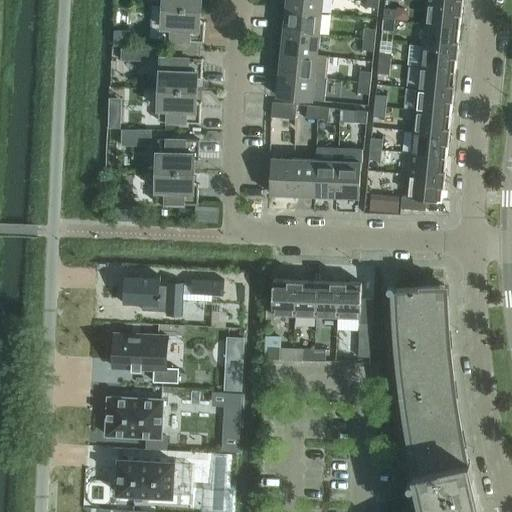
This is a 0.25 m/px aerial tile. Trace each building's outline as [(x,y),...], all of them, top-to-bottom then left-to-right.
[(164,0),(164,8),(201,10),(201,0),(164,0)] [(287,0),(287,10),(322,13),(323,0),(287,0)] [(379,0),(368,0),(367,7),(379,9),(379,0)] [(427,2),(425,24),(461,28),(463,6),(427,2)] [(201,10),(164,8),(163,40),(204,42),(206,22),(201,22),(201,10)] [(385,9),(384,20),(396,21),(397,10),(385,9)] [(287,10),(284,31),(320,35),(322,13),(287,10)] [(396,21),(384,20),(383,31),(395,32),(396,21)] [(425,24),(423,45),(459,49),(461,28),(425,24)] [(365,28),(364,39),(376,41),(377,30),(365,28)] [(284,31),(282,53),(318,56),(320,35),(284,31)] [(376,41),(364,39),(363,50),(375,52),(376,41)] [(423,45),(421,67),(456,71),(459,49),(423,45)] [(381,52),(380,63),(391,64),(392,53),(381,52)] [(282,53),(280,74),(316,78),(318,56),(282,53)] [(162,58),(160,90),(198,91),(198,79),(203,79),(204,59),(162,58)] [(391,64),(380,63),(378,74),(390,75),(391,64)] [(421,67),(418,89),(454,93),(456,71),(421,67)] [(361,71),(360,82),(371,84),(373,73),(361,71)] [(316,78),(280,74),(278,97),(325,102),(328,79),(316,78)] [(371,84),(360,82),(359,93),(370,95),(371,84)] [(418,89),(416,110),(452,114),(454,93),(418,89)] [(198,91),(160,90),(159,122),(201,123),(202,103),(197,103),(198,91)] [(376,95),(375,106),(387,107),(388,96),(376,95)] [(273,103),(272,117),(296,120),(298,105),(273,103)] [(307,118),(318,119),(319,107),(308,106),(307,118)] [(387,107),(375,106),(374,117),(386,118),(387,107)] [(319,107),(318,119),(329,120),(330,108),(319,107)] [(416,110),(414,132),(450,136),(452,114),(416,110)] [(356,123),(367,124),(368,112),(357,111),(356,123)] [(134,130),(122,130),(122,146),(134,146),(134,130)] [(414,132),(412,153),(448,157),(450,136),(414,132)] [(372,138),(371,149),(383,150),(384,139),(372,138)] [(159,139),(158,171),(195,172),(195,160),(200,160),(201,140),(159,139)] [(383,150),(371,149),(370,160),(381,161),(383,150)] [(412,153),(410,175),(445,179),(448,157),(412,153)] [(273,158),(273,159),(271,194),(294,195),(296,159),(273,158)] [(296,159),(294,195),(316,196),(317,160),(296,159)] [(317,160),(316,196),(337,197),(339,161),(317,160)] [(339,161),(337,197),(360,198),(361,162),(339,161)] [(195,172),(158,171),(157,203),(199,205),(199,185),(195,185),(195,172)] [(401,209),(402,209),(426,211),(427,199),(443,201),(445,179),(410,175),(407,197),(403,196),(401,209)] [(372,194),(371,211),(381,212),(383,195),(372,194)] [(125,275),(124,304),(143,305),(142,310),(167,312),(167,315),(183,316),(185,283),(168,282),(168,286),(161,285),(161,277),(125,275)] [(192,278),(192,294),(224,296),(225,280),(192,278)] [(273,316),(295,317),(297,281),(274,280),(273,316)] [(297,281),(295,317),(317,317),(318,281),(297,281)] [(318,281),(317,317),(339,318),(340,282),(318,281)] [(340,282),(339,318),(360,319),(360,324),(373,324),(374,300),(362,299),(362,283),(340,282)] [(429,511),(481,511),(484,511),(479,495),(475,475),(472,461),(468,462),(467,457),(462,433),(456,393),(454,383),(451,358),(450,343),(449,332),(448,307),(447,293),(447,287),(398,288),(399,316),(401,342),(404,368),(407,394),(411,421),(415,447),(420,473),(426,498),(429,511)] [(116,334),(114,367),(154,369),(154,382),(179,383),(179,369),(167,368),(168,336),(116,334)] [(269,359),(280,360),(280,348),(269,348),(269,359)] [(305,349),(304,361),(315,361),(316,349),(305,349)] [(316,349),(315,361),(326,362),(327,350),(316,349)] [(108,397),(106,435),(147,437),(146,449),(167,450),(168,435),(162,434),(164,400),(108,397)] [(103,460),(102,495),(157,497),(159,462),(103,460)]
